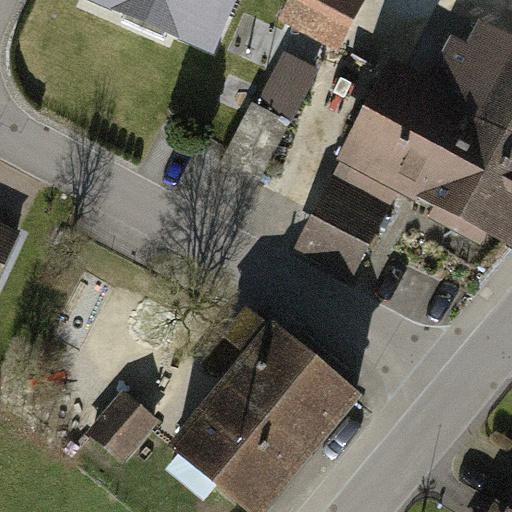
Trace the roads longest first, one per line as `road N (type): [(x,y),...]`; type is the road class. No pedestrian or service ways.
road 1 (residential): [(0,124),(411,352),(461,392)]
road 2 (tertiary): [(461,392),(362,511)]
